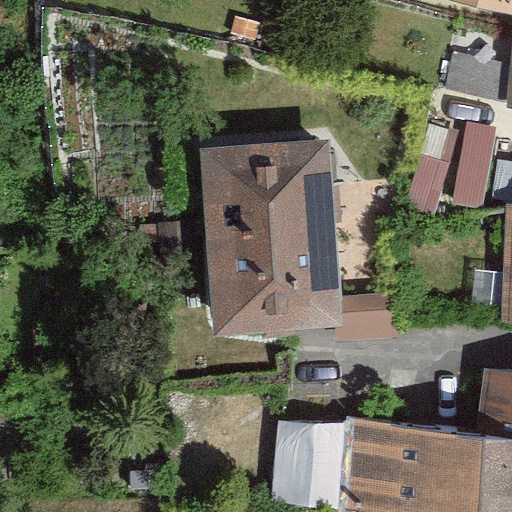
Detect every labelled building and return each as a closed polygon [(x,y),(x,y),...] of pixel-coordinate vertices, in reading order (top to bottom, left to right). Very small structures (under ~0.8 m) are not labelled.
[(511,0),(466,0),(511,10),(511,0)] [(511,39),(505,38),(492,120),(511,122),(511,39)] [(484,205),(500,123),(472,118),(465,157),(427,150),(419,192),(484,205)] [(305,153),(173,164),(188,342),(319,331),(305,153)] [(511,219),(497,218),(489,334),(511,335),(511,219)] [(381,308),(324,313),(327,348),(384,343),(381,308)] [(511,511),(511,384),(479,383),(472,447),(342,431),(274,433),(265,511),(274,511),(511,511)]
